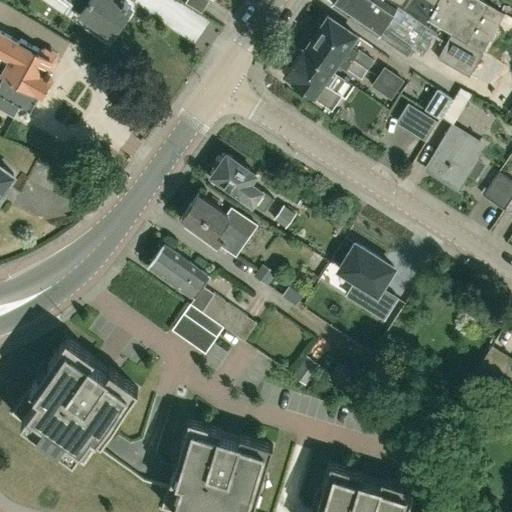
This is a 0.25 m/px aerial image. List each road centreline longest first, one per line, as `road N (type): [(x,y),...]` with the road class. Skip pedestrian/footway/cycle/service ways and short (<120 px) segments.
road 1 (residential): [(67,274),(196,378),(264,412),(419,460)]
road 2 (residential): [(511,268),(218,85)]
road 3 (tertiary): [(67,274),(135,200),(218,85)]
